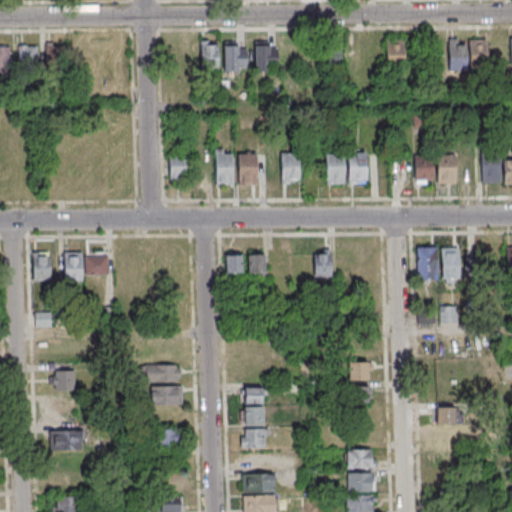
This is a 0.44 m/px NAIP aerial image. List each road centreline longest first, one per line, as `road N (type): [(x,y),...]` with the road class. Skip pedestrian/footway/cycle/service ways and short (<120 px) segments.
road 1 (residential): [(511,12),(0,18)]
road 2 (residential): [(511,216),(0,221)]
road 3 (residential): [(407,511),(397,218)]
road 4 (residential): [(217,511),(207,219)]
road 5 (residential): [(24,511),(14,221)]
road 6 (residential): [(154,219),(146,0)]
